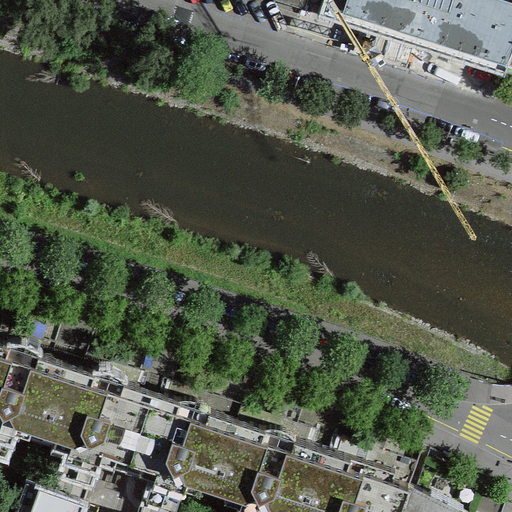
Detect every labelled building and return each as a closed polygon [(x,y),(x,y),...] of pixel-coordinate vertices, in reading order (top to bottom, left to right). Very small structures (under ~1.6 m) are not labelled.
[(511,0),(324,0),(323,6),(412,34),(411,34),(428,39),(504,63),(505,64),(511,41),(511,0)] [(32,422),(44,426),(67,358),(54,354),(51,353),(56,340),(42,335),(47,321),(19,312),(15,326),(1,321),(0,324),(0,432),(10,435),(14,426),(29,431),(32,422)] [(117,450),(130,454),(152,386),(139,382),(137,381),(141,367),(127,363),(132,349),(104,340),(100,354),(86,349),(82,363),(79,362),(67,358),(44,426),(57,430),(54,439),(69,444),(61,470),(90,480),(99,454),(114,459),(117,450)] [(215,482),(242,400),(213,391),(217,377),(190,368),(185,382),(172,377),(167,391),(164,390),(152,386),(130,454),(142,458),(139,467),(155,472),(146,498),(175,508),(184,481),(199,486),(202,478),(215,482)] [(271,410),(242,400),(215,482),(227,486),(224,495),(240,500),(237,510),(243,511),(268,511),(269,510),(276,511),(285,511),(288,506),(300,510),(322,442),(307,437),(312,423),(298,419),(302,405),(275,396),(271,410)] [(335,446),(322,442),(300,510),(306,511),(397,511),(409,480),(411,476),(412,471),(417,458),(401,453),(383,447),(388,433),(360,424),(356,438),(342,433),(337,447),(335,446)] [(473,511),(471,511),(409,480),(397,511),(473,511)] [(79,511),(84,500),(54,489),(40,484),(33,504),(23,500),(18,511),(79,511)]
